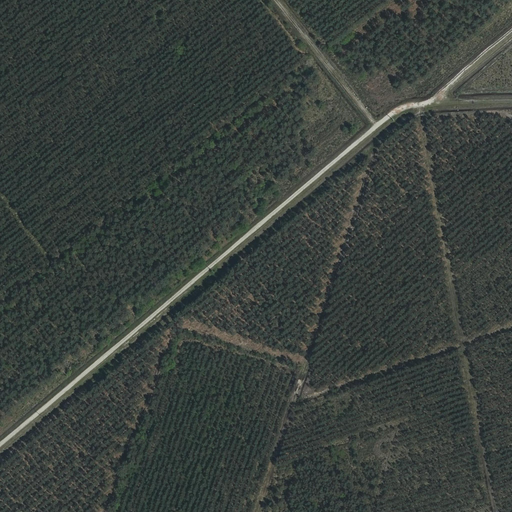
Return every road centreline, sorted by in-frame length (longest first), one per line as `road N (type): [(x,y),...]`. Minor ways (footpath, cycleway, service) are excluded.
road 1 (track): [(0,446),(403,106),(511,99)]
road 2 (track): [(277,0),(378,127)]
